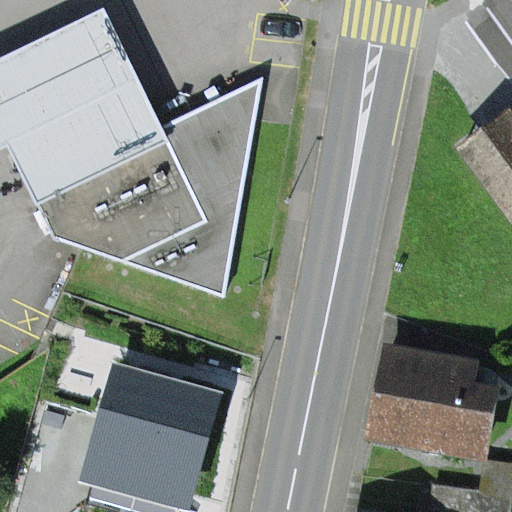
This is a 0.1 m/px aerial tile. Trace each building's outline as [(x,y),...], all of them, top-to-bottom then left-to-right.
[(28,196),(165,130),(108,12),(0,64),(0,160),(9,156),(28,196)] [(165,130),(28,196),(55,245),(229,306),(266,81),(165,130)] [(511,118),(461,152),(511,229),(511,118)] [(505,363),(393,343),(375,441),(487,461),(505,363)] [(189,511),(222,393),(112,363),(79,485),(178,511),(189,511)]
